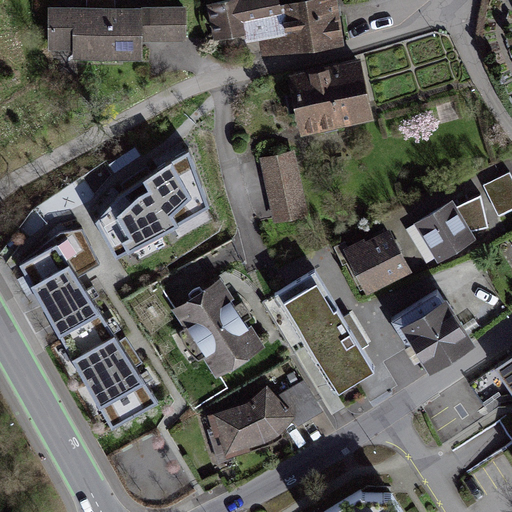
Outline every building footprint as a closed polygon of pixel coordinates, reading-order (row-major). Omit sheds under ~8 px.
[(273,52),(344,37),(336,0),(208,0),(216,34),(266,24),(273,52)] [(182,6),(52,10),(53,57),(142,54),(141,37),(183,36),(182,6)] [(369,103),(358,58),(294,74),(305,118),(369,103)] [(290,150),(264,156),(279,216),(304,209),(290,150)] [(189,162),(93,216),(126,275),(222,221),(189,162)] [(484,181),(499,211),(511,205),(511,171),(511,168),(484,181)] [(441,253),(471,235),(466,226),(489,221),(481,190),(453,205),(449,197),(419,215),(441,253)] [(17,255),(116,426),(160,401),(98,264),(75,223),(17,255)] [(388,224),(347,245),(367,283),(407,262),(388,224)] [(316,271),(276,295),(336,391),(376,366),(316,271)] [(219,275),(177,301),(218,366),(260,341),(219,275)] [(426,354),(432,363),(474,338),(443,286),(394,315),(420,357),(426,354)] [(511,352),(495,364),(511,390),(511,352)] [(290,411),(267,384),(249,400),(217,410),(230,451),(250,446),(249,440),(278,427),(290,411)] [(401,511),(389,492),(364,486),(322,511),(401,511)]
